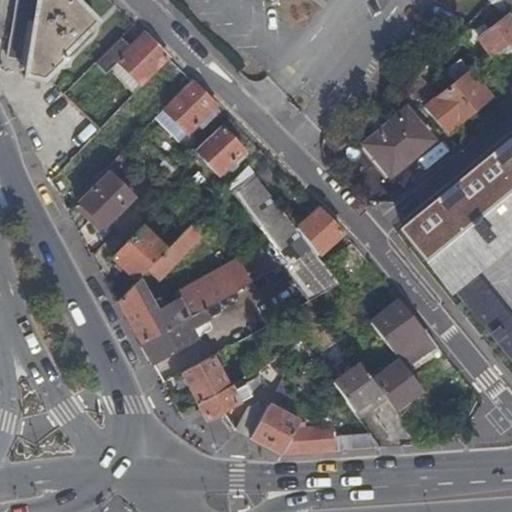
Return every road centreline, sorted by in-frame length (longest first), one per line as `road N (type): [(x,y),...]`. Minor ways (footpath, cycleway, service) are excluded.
road 1 (residential): [(143,0),(372,237),(511,413)]
road 2 (primary): [(138,413),(0,143)]
road 3 (primary): [(418,472),(176,472)]
road 4 (residential): [(0,319),(118,469)]
road 5 (secondary): [(418,472),(390,495),(278,502),(259,511)]
road 6 (unknown): [(257,117),(350,0)]
road 7 (residential): [(0,319),(0,439)]
